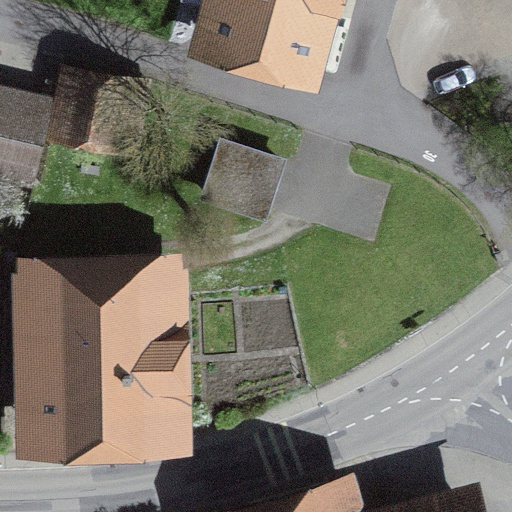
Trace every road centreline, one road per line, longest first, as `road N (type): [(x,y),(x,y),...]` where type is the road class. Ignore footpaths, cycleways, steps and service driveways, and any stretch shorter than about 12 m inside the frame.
road 1 (residential): [(511,232),(382,130),(172,56),(0,25)]
road 2 (tertiary): [(479,381),(337,466),(149,497),(0,502)]
